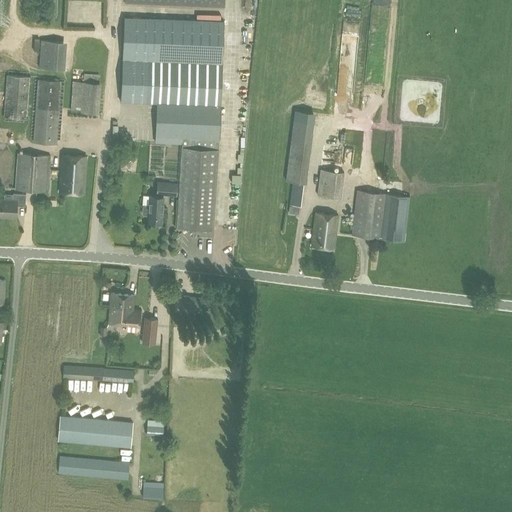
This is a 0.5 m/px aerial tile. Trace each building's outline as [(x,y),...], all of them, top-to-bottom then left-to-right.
[(182,137),(219,139),(219,138),(224,21),(123,16),(120,101),(156,103),(154,142),(181,143),(182,137)] [(58,69),(60,41),(41,40),(39,67),(58,69)] [(84,73),(83,81),(99,82),(100,74),(84,73)] [(4,118),(24,119),(27,76),(7,75),(4,118)] [(38,79),(34,143),(56,144),(61,81),(38,79)] [(99,82),(83,81),(73,81),(71,111),(99,114),(101,83),(99,82)] [(84,115),(83,128),(96,128),(96,115),(84,115)] [(419,136),(418,147),(446,150),(448,140),(419,136)] [(219,149),(219,139),(182,137),(181,143),(181,147),(219,149)] [(284,178),(305,180),(309,139),(288,137),(284,178)] [(348,161),(349,145),(340,145),(340,161),(348,161)] [(215,228),(219,149),(181,147),(178,227),(215,228)] [(18,153),(15,190),(48,192),(51,155),(18,153)] [(62,154),(59,192),(84,194),(87,156),(62,154)] [(131,158),(121,157),(120,168),(130,169),(131,158)] [(320,169),(317,195),(341,198),(344,172),(320,169)] [(229,180),(238,181),(238,171),(229,171),(229,180)] [(177,196),(179,183),(157,181),(156,194),(162,195),(177,196)] [(287,206),(300,208),(303,183),(291,181),(287,206)] [(404,241),(409,196),(357,190),(351,235),(404,241)] [(13,193),(13,194),(13,200),(3,200),(0,199),(0,215),(16,217),(17,205),(25,206),(26,194),(13,193)] [(162,195),(156,194),(150,194),(149,205),(144,205),(142,206),(142,213),(144,215),(148,216),(148,221),(161,222),(163,200),(162,200),(162,195)] [(311,245),(334,248),(338,215),(315,212),(311,245)] [(110,292),(109,305),(133,307),(134,295),(110,292)] [(182,295),(181,308),(204,310),(205,297),(182,295)] [(133,307),(109,305),(108,324),(139,327),(140,310),(133,309),(133,307)] [(144,317),(142,342),(154,343),(157,318),(144,317)] [(133,382),(134,370),(64,365),(63,377),(133,382)] [(61,415),(58,440),(107,445),(123,446),(131,447),(133,421),(61,415)] [(147,434),(163,436),(164,421),(147,420),(147,434)] [(146,440),(143,451),(153,454),(156,443),(146,440)] [(60,455),(58,473),(128,479),(129,462),(60,455)] [(162,499),(163,482),(143,482),(142,498),(162,499)]
